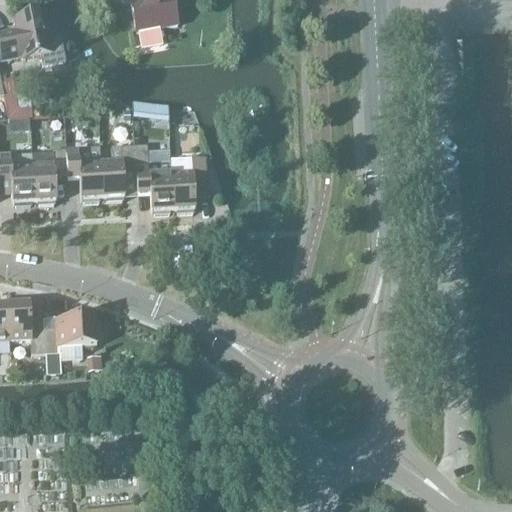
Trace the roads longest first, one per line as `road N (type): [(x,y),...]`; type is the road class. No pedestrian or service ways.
road 1 (tertiary): [(351,361),(383,264),(372,0)]
road 2 (residential): [(293,381),(187,319),(121,292),(0,265)]
road 3 (tertiary): [(319,457),(349,458),(382,428),(384,396),(351,361)]
